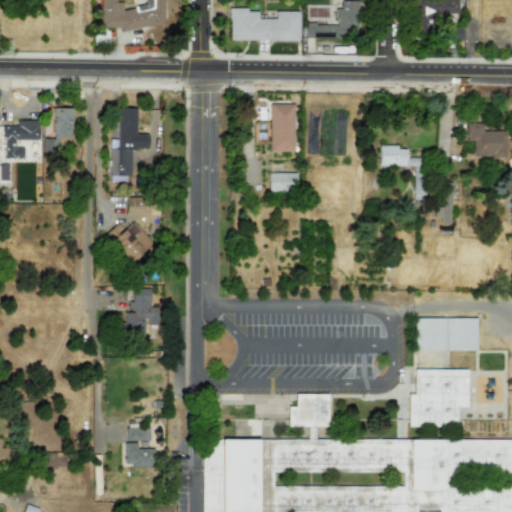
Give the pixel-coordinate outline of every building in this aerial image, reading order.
[(100,0),(99,28),(118,28),(163,28),(163,0),(144,0),(145,8),(121,7),(121,2),(115,2),(115,0),(100,0)] [(357,1),(340,0),(340,9),(335,8),(335,25),(305,24),(305,38),(356,38),(357,1)] [(457,14),(457,0),(412,0),(413,22),(433,23),(433,13),(457,14)] [(298,40),(297,11),(274,11),(274,18),(256,19),(256,9),(228,9),(228,40),(298,40)] [(447,40),(461,39),(460,28),(446,29),(447,40)] [(268,152),(292,152),(293,104),(269,104),(268,152)] [(109,175),(130,175),(130,149),(147,149),(147,134),(134,134),(134,106),(116,107),(117,139),(108,139),(109,175)] [(51,139),(42,138),(41,152),(55,153),(56,139),(69,139),(70,108),(51,108),(51,139)] [(38,140),(37,120),(15,120),(15,126),(2,126),(2,159),(22,159),(22,147),(14,148),(14,140),(38,140)] [(466,123),(465,141),(471,141),(471,152),(507,153),(508,130),(482,129),(482,123),(466,123)] [(377,166),(413,166),(413,197),(423,197),(423,158),(405,158),(405,149),(396,149),(396,146),(377,146),(377,166)] [(295,173),(267,173),(267,191),(295,191),(295,173)] [(439,207),(433,207),(433,217),(439,217),(439,224),(450,224),(450,182),(439,182),(439,207)] [(124,215),(157,216),(158,198),(124,197),(124,215)] [(116,223),(105,233),(128,260),(148,242),(131,222),(122,230),(116,223)] [(148,288),(131,288),(131,302),(126,302),(126,313),(121,313),(121,337),(155,337),(155,306),(148,306),(148,288)] [(475,319),(413,317),(412,349),(474,351),(475,319)] [(466,370),(413,369),(412,394),(406,394),(406,425),(455,425),(455,407),(465,407),(466,370)] [(325,393),(294,394),(294,406),(286,406),(286,427),(326,426),(325,393)] [(148,440),(147,423),(125,424),(125,441),(148,440)] [(201,440),(201,511),(414,511),(414,509),(437,509),(436,511),(511,511),(511,486),(455,487),(455,472),(511,471),(511,438),(313,440),(313,427),(306,427),(306,439),(201,440)] [(135,449),(135,443),(123,443),(123,466),(151,466),(152,449),(135,449)] [(63,468),(64,453),(41,452),(41,467),(63,468)]
